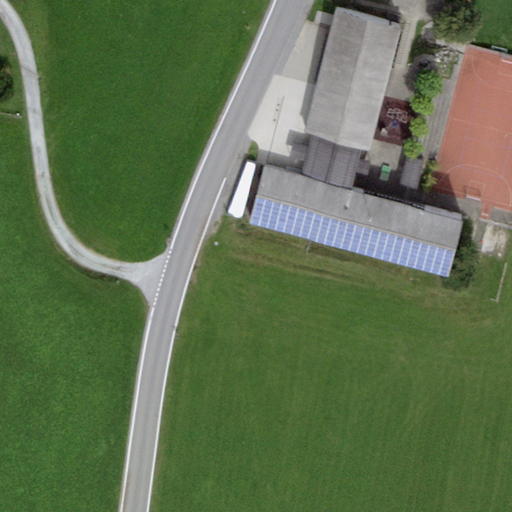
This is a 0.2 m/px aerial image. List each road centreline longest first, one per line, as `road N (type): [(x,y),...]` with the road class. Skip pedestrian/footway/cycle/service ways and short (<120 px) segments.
road 1 (tertiary): [(283,0),(174,276),(137,511)]
road 2 (track): [(174,276),(129,271),(67,245),(49,208),(23,39),(0,5)]
